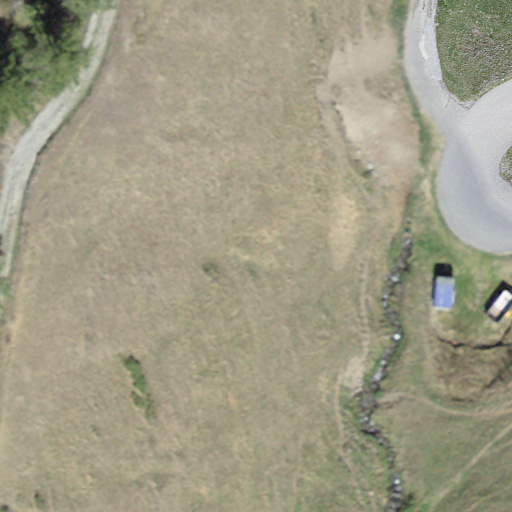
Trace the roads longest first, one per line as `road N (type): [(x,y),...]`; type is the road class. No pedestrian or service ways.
road 1 (track): [(92,0),(0,193)]
road 2 (residential): [(511,223),(492,221),(458,189),(463,151),(511,109)]
road 3 (track): [(463,151),(396,0)]
